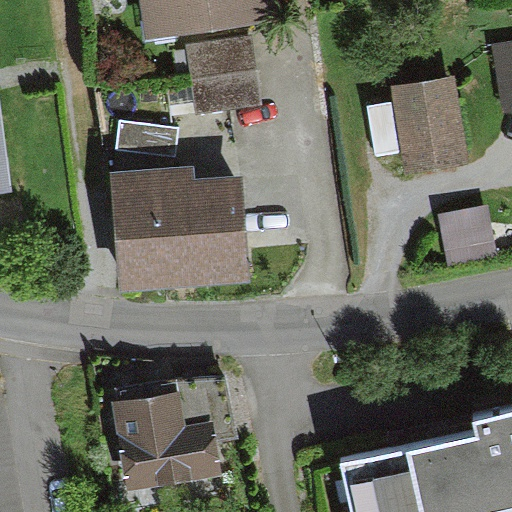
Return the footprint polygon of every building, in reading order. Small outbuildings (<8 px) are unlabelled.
[(277,0),(139,0),(145,36),(280,16),(277,0)] [(263,106),(253,36),(189,46),(199,116),(263,106)] [(511,42),(492,46),(503,115),(511,115),(511,42)] [(393,81),(408,168),(471,158),(456,71),(393,81)] [(0,183),(11,182),(0,93),(0,183)] [(175,157),(179,128),(119,120),(115,150),(175,157)] [(118,290),(251,280),(243,172),(195,176),(194,167),(110,173),(118,290)] [(488,204),(438,213),(448,265),(497,256),(488,204)] [(230,366),(116,382),(130,478),(224,465),(219,433),(239,431),(230,366)] [(341,446),(355,511),(511,511),(511,392),(478,400),(481,415),(341,446)]
